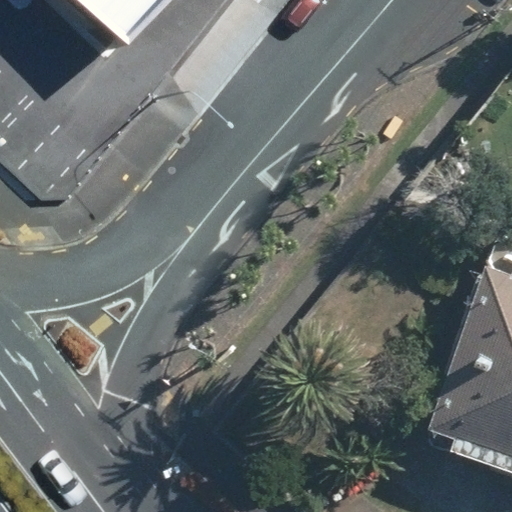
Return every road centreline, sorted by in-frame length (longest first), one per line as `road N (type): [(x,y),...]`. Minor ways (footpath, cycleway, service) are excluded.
road 1 (residential): [(390,0),(195,234)]
road 2 (residential): [(195,234),(130,396),(109,509)]
road 3 (residential): [(0,288),(63,284),(195,234)]
road 4 (primary): [(0,376),(109,509)]
